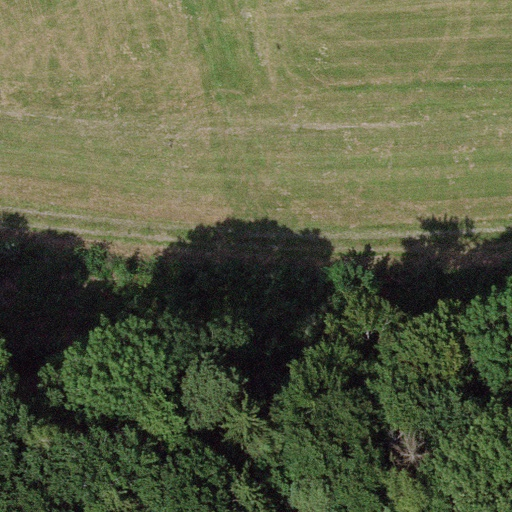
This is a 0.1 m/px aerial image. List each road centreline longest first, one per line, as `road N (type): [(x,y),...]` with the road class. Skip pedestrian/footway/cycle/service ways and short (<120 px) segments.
road 1 (track): [(0,212),(316,239)]
road 2 (track): [(511,225),(316,239)]
